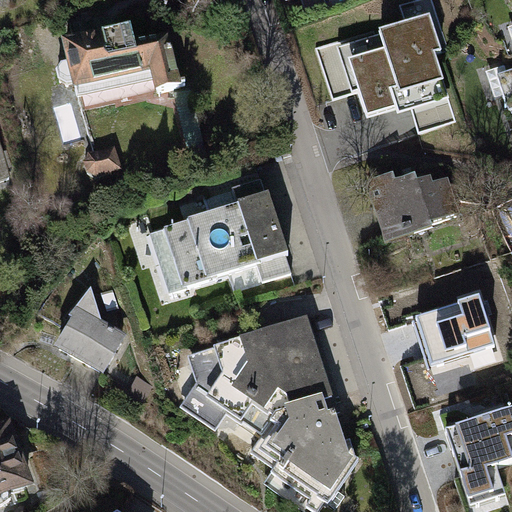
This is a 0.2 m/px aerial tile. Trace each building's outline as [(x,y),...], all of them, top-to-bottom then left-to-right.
[(430,17),(333,48),(348,96),(358,93),(367,119),(396,109),(399,116),(448,100),(434,58),(442,55),(430,17)] [(130,33),(61,50),(74,101),(77,100),(78,105),(152,86),(156,101),(174,96),(182,94),(169,43),(134,51),(130,33)] [(511,79),(486,86),(506,165),(511,163),(511,79)] [(182,94),(174,96),(189,156),(206,152),(191,92),(182,94)] [(0,185),(12,182),(0,142),(0,185)] [(124,174),(115,150),(88,160),(84,170),(87,179),(96,184),(124,174)] [(401,178),(368,189),(387,246),(464,220),(453,188),(439,192),(437,186),(424,190),(422,182),(405,188),(401,178)] [(237,212),(151,239),(171,301),(258,273),(263,288),(292,278),(288,263),(290,262),(271,202),(268,203),(262,183),(231,193),(237,212)] [(450,313),(419,326),(435,366),(500,346),(481,293),(445,302),(450,313)] [(110,327),(100,294),(83,312),(60,351),(113,382),(134,340),(110,327)] [(365,465),(313,324),(195,361),(206,391),(191,414),(342,506),(365,465)] [(511,397),(438,422),(468,511),(488,511),(511,503),(503,476),(511,473),(511,397)] [(8,431),(0,434),(0,507),(36,493),(8,431)]
